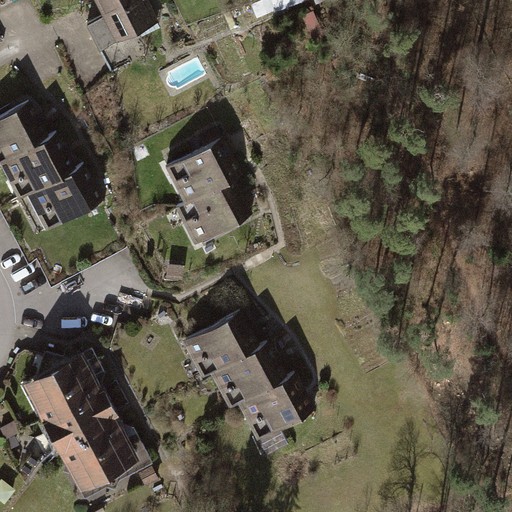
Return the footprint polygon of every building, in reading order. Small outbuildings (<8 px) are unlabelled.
[(148,0),(97,0),(105,17),(117,42),(159,23),(148,0)] [(21,99),(0,109),(0,155),(39,134),(31,118),(21,99)] [(39,134),(0,155),(0,166),(14,193),(23,189),(67,165),(58,148),(48,130),(39,134)] [(221,136),(167,164),(186,200),(230,177),(240,172),(231,155),(221,136)] [(67,165),(23,189),(26,196),(42,224),(95,196),(86,178),(76,160),(67,165)] [(184,201),(177,205),(196,240),(249,212),(240,195),(230,177),(186,200),(184,201)] [(56,282),(119,249),(117,245),(102,217),(52,243),(42,224),(26,196),(7,206),(4,208),(31,257),(40,252),(56,282)] [(168,274),(183,276),(184,262),(169,261),(168,274)] [(234,307),(180,335),(199,370),(208,366),(252,342),(243,325),(234,307)] [(252,342),(208,366),(227,401),(236,397),(280,373),(271,356),(261,338),(252,342)] [(96,377),(79,346),(23,377),(39,407),(96,377)] [(280,373),(236,397),(255,432),(308,404),(300,389),(289,368),(280,373)] [(116,415),(96,377),(39,407),(59,445),(116,415)] [(116,415),(59,445),(78,480),(135,450),(116,415)]
